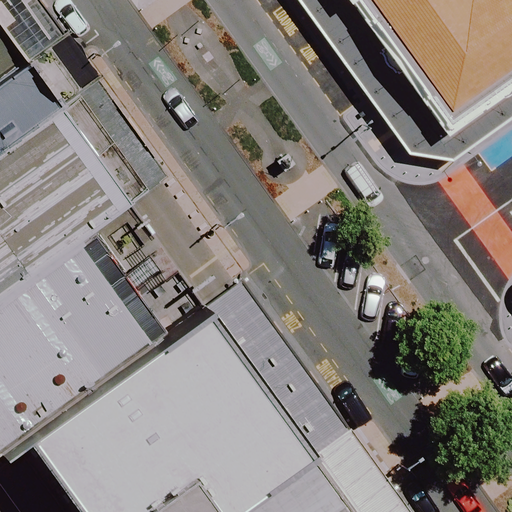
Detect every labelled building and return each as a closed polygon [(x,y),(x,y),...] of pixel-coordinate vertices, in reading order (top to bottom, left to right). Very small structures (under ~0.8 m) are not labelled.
[(0,0),(0,156),(76,103),(0,0)] [(511,0),(357,0),(445,120),(511,71),(511,0)] [(76,103),(0,156),(0,316),(115,234),(152,208),(76,103)] [(186,327),(115,234),(0,316),(0,459),(16,448),(186,327)] [(186,327),(16,448),(62,511),(229,511),(333,439),(230,296),(186,327)] [(384,511),(333,439),(229,511),(384,511)]
